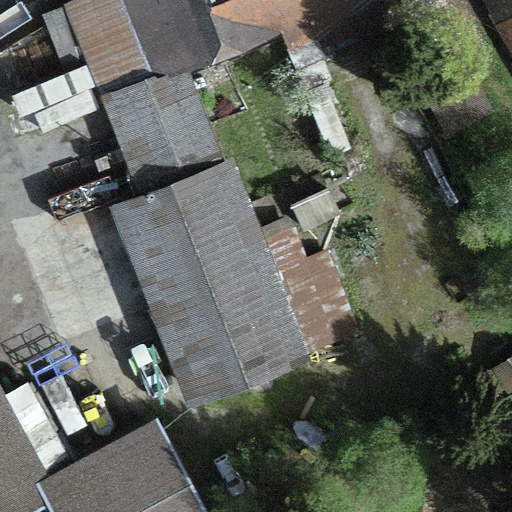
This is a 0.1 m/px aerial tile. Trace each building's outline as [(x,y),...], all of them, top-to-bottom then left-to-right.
[(76,0),(72,2),(147,192),(122,201),(196,392),(298,352),(266,272),(298,259),(288,233),(339,210),(321,171),(246,202),(265,242),(256,246),(180,50),(276,13),(285,36),(315,24),(321,40),(399,9),(395,0),(76,0)] [(511,0),(487,0),(511,42),(511,0)] [(64,67),(90,57),(70,4),(43,14),(64,67)] [(449,127),(487,106),(462,60),(424,81),(449,127)] [(43,489),(0,409),(0,511),(24,511),(48,500),(53,511),(210,511),(163,423),(43,489)]
